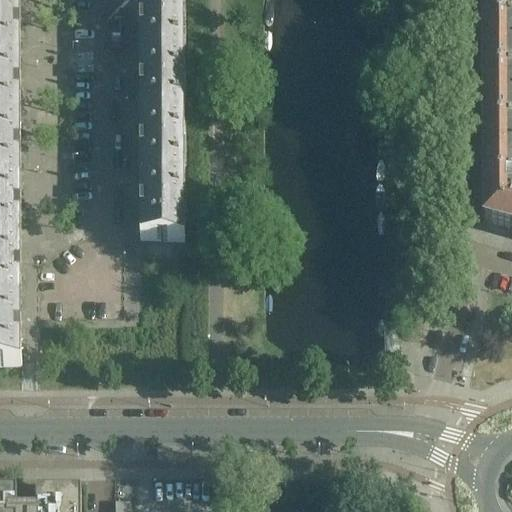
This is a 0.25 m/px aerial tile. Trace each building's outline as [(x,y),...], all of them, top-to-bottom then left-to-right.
[(184,62),(184,2),(139,3),(140,63),(184,62)] [(511,28),(511,3),(484,3),(484,29),(511,28)] [(0,67),(21,67),(20,6),(0,6),(0,67)] [(511,54),(511,28),(484,29),(484,54),(511,54)] [(511,79),(511,54),(484,54),(484,80),(511,79)] [(184,123),(184,62),(140,63),(140,123),(184,123)] [(0,127),(21,128),(21,67),(0,67),(0,127)] [(511,104),(511,79),(484,80),(484,105),(511,104)] [(511,130),(511,104),(484,105),(484,130),(511,130)] [(184,183),(184,123),(140,123),(140,183),(184,183)] [(0,188),(21,188),(21,128),(0,127),(0,188)] [(511,130),(484,130),(484,185),(511,185),(511,130)] [(185,245),(184,183),(140,183),(140,245),(185,245)] [(504,232),(511,206),(511,205),(511,185),(484,185),(484,227),(504,232)] [(0,248),(21,249),(21,188),(0,188),(0,248)] [(0,309),(21,309),(21,249),(0,248),(0,309)] [(0,370),(21,371),(21,309),(0,309),(0,370)] [(400,375),(400,342),(400,339),(385,339),(385,375),(400,375)] [(0,511),(81,511),(81,498),(36,498),(36,511),(16,511),(17,498),(0,498),(0,511)]
